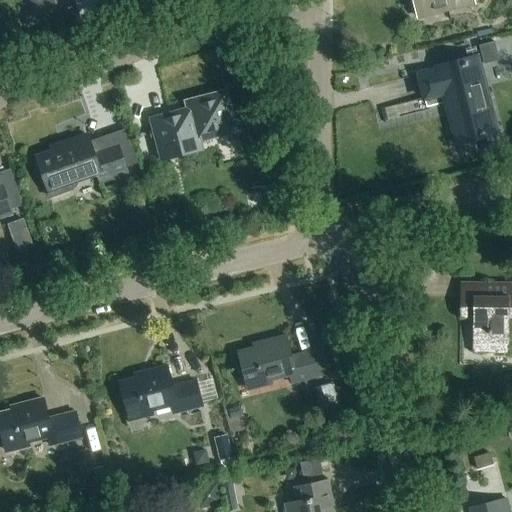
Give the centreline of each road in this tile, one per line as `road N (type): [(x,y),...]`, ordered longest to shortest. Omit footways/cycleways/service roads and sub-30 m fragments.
road 1 (residential): [(0,321),(330,237)]
road 2 (residential): [(0,102),(217,27),(321,19)]
road 3 (residential): [(401,511),(391,354),(330,237)]
road 4 (residential): [(330,237),(321,19)]
road 5 (track): [(330,237),(511,189)]
road 6 (residential): [(330,237),(511,189)]
